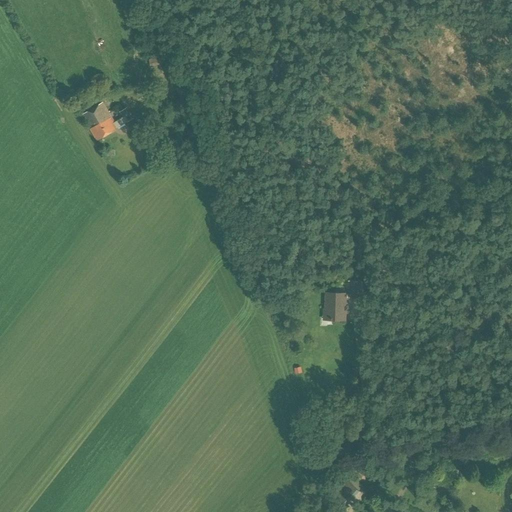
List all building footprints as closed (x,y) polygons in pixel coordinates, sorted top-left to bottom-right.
[(151,68),(173,61),(171,53),(149,60),(151,68)] [(183,68),(182,68),(176,70),(174,63),(163,67),(166,75),(168,74),(173,89),(177,88),(182,106),(195,101),(189,83),(188,84),(183,68)] [(102,102),(83,114),(91,128),(90,129),(97,140),(118,128),(126,123),(122,117),(114,122),(102,102)] [(126,123),(134,118),(127,107),(119,112),(122,117),(126,123)] [(362,296),(362,282),(352,282),(352,296),(362,296)] [(345,320),(346,294),(326,293),(325,319),(345,320)] [(328,335),(336,332),(333,323),(325,326),(328,335)]
